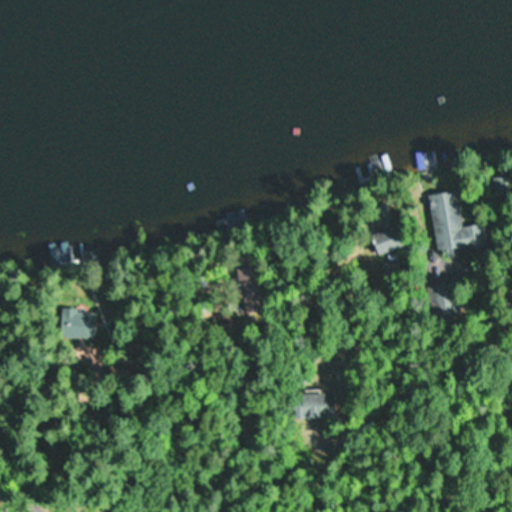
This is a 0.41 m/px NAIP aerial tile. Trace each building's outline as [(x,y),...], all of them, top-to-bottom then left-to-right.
[(437,255),(485,247),(482,224),(461,228),(455,191),(427,196),(437,255)] [(378,256),(399,247),(390,227),(369,237),(378,256)] [(235,257),(238,313),(261,312),(258,256),(235,257)] [(462,318),(455,280),(428,286),(436,324),(462,318)] [(95,339),(95,311),(61,310),(60,338),(95,339)] [(292,419),(324,419),(324,395),(292,395),(292,419)]
